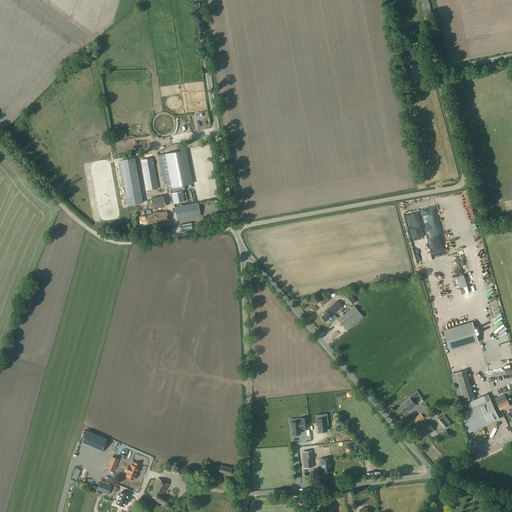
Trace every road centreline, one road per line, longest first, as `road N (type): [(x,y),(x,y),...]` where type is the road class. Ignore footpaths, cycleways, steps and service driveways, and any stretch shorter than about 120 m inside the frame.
road 1 (unclassified): [(233,228),(433,193),(465,180),(439,75),(511,55)]
road 2 (unclassified): [(435,473),(242,248)]
road 3 (track): [(233,228),(128,241),(105,236),(70,213),(0,135)]
road 4 (unclassified): [(244,494),(242,248)]
road 5 (unclassified): [(233,228),(195,0)]
road 6 (unclassified): [(244,494),(435,473)]
road 7 (unknown): [(475,357),(486,350),(486,334),(477,311),(462,304),(439,321),(445,352),(464,359)]
